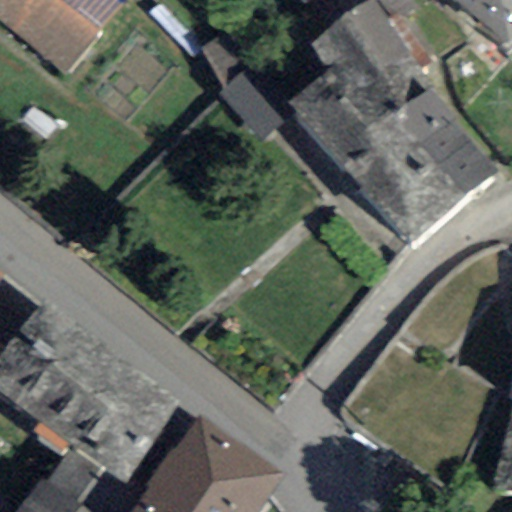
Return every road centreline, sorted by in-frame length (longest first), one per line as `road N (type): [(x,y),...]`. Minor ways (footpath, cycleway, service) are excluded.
road 1 (tertiary): [(292,463),(0,227)]
road 2 (residential): [(292,463),(420,281),(486,220),(511,214)]
